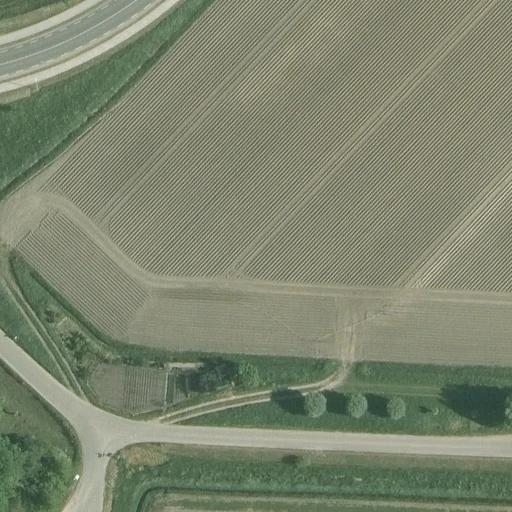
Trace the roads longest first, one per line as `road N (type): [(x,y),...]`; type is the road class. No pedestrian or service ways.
road 1 (unclassified): [(511,448),(95,432)]
road 2 (track): [(118,433),(193,408),(316,391),(511,397)]
road 3 (secondary): [(0,67),(72,40),(133,0)]
road 4 (unclassified): [(95,432),(0,343)]
